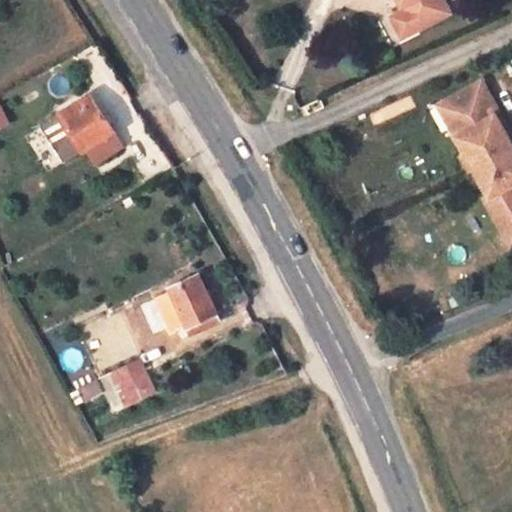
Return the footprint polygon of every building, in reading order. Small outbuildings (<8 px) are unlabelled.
[(392,0),(380,0),(386,12),(396,7),(392,0)] [(399,0),(404,9),(402,16),(408,29),(416,32),(452,14),(444,0),(399,0)] [(391,16),(402,39),(416,32),(408,29),(402,16),(404,9),(391,16)] [(506,247),(511,243),(511,136),(502,117),(497,119),(488,101),(493,98),(483,80),(449,97),(461,120),(451,124),(465,152),(459,155),(467,169),(471,167),(486,196),(481,198),(506,247)] [(75,113),(97,102),(93,95),(71,106),(75,113)] [(115,132),(97,102),(75,113),(71,106),(59,112),(79,151),(90,146),(98,162),(124,147),(115,132)] [(221,321),(201,275),(169,290),(186,326),(177,331),(182,339),(221,321)] [(155,394),(140,360),(101,378),(117,412),(155,394)]
